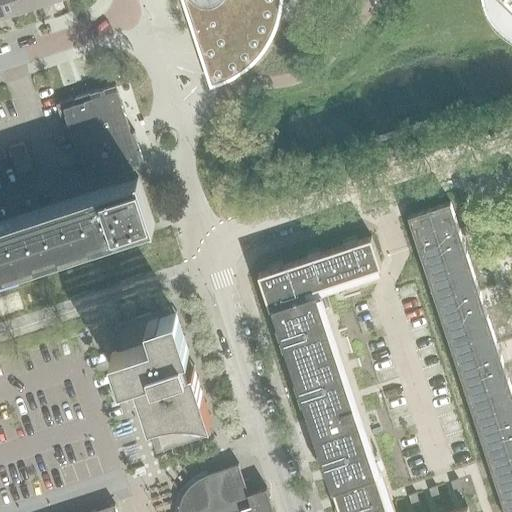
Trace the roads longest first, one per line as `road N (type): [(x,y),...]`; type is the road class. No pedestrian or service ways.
road 1 (residential): [(487,156),(210,246)]
road 2 (residential): [(210,246),(297,511)]
road 3 (residential): [(210,246),(132,14)]
road 4 (residential): [(0,57),(132,14)]
